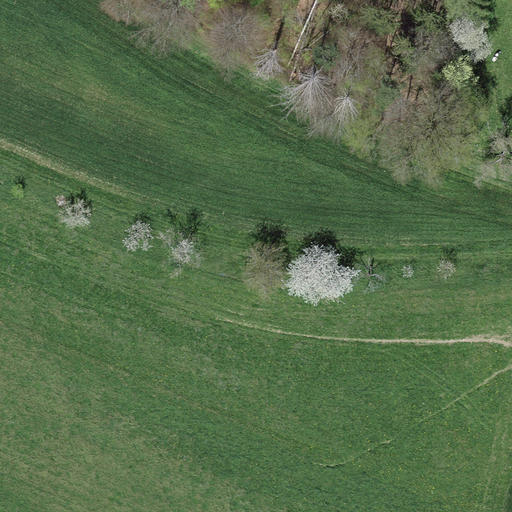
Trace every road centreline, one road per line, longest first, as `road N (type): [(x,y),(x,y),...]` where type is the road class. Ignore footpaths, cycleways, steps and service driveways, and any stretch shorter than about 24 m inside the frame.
road 1 (track): [(60,193),(242,253),(311,259),(511,250)]
road 2 (track): [(147,0),(407,140),(511,180)]
